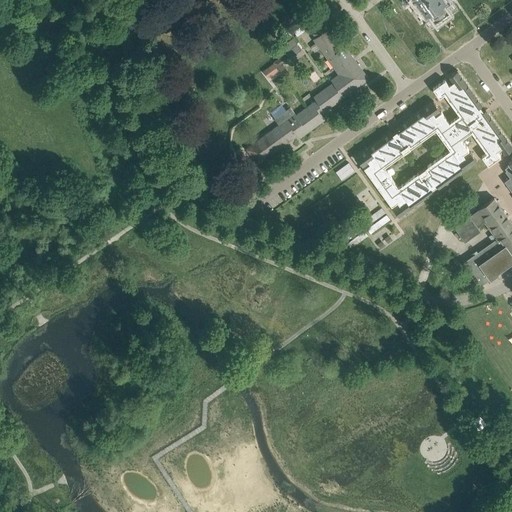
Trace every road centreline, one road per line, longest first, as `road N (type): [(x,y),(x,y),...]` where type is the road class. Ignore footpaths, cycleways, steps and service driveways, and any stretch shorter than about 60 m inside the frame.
road 1 (residential): [(511,283),(430,299),(232,214)]
road 2 (residential): [(232,214),(174,168),(151,126),(113,0)]
road 3 (residential): [(232,214),(407,91)]
